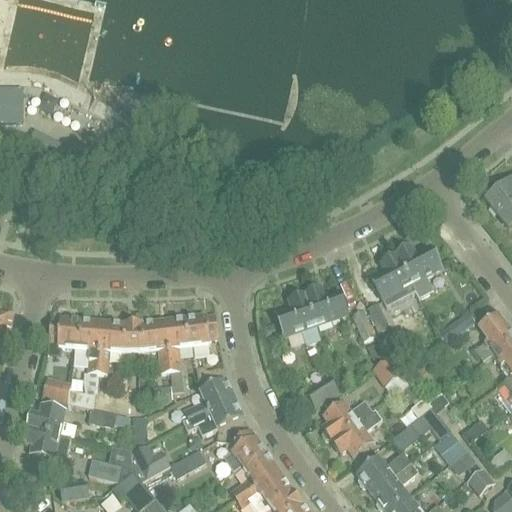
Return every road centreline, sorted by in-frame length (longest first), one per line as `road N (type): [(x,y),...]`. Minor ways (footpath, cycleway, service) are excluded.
road 1 (residential): [(335,511),(264,414),(240,344),(230,272)]
road 2 (unclassified): [(230,272),(326,242),(429,188)]
road 3 (residential): [(0,465),(41,272)]
road 4 (unclassified): [(230,272),(41,272)]
road 5 (residential): [(511,298),(429,188)]
